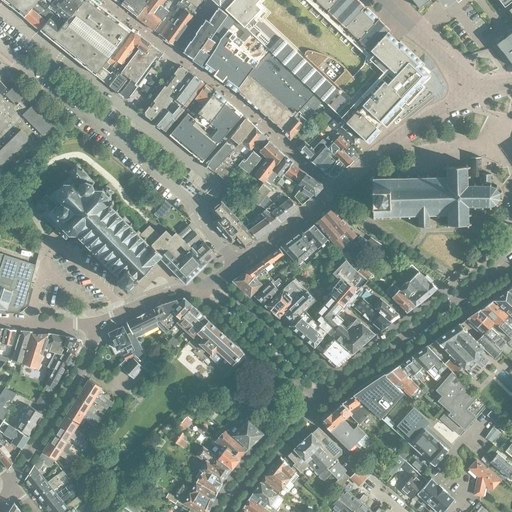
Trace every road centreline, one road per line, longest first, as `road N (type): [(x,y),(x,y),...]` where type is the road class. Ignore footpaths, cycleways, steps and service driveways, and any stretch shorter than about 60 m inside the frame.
road 1 (tertiary): [(239,263),(398,135),(476,90)]
road 2 (residential): [(203,229),(201,204),(214,181),(51,50)]
road 3 (residential): [(32,72),(185,196),(203,229)]
road 4 (residential): [(336,384),(511,264)]
road 5 (tertiary): [(11,485),(99,326)]
road 6 (residential): [(192,289),(315,400)]
road 7 (residential): [(336,384),(217,279)]
road 8 (residential): [(226,511),(269,447),(315,400)]
road 9 (tertiary): [(476,90),(380,0)]
